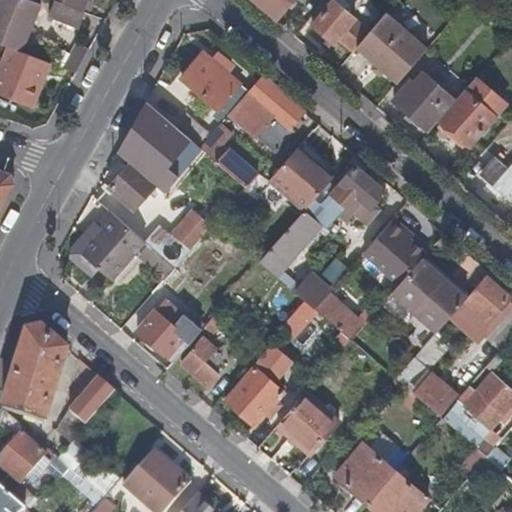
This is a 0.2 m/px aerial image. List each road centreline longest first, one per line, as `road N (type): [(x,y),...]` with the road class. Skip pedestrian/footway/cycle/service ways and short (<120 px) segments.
road 1 (residential): [(209,0),(511,260)]
road 2 (residential): [(290,511),(14,272)]
road 3 (residential): [(64,168),(159,0)]
